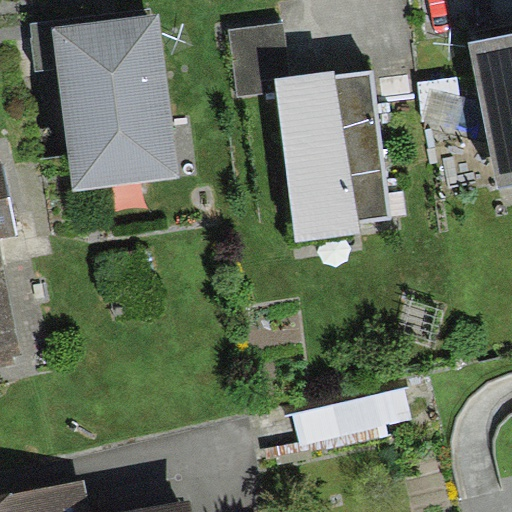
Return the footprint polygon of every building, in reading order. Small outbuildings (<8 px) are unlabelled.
[(134,29),(34,41),(54,200),(154,187),(134,29)] [(234,98),(258,95),(275,247),(389,235),(372,81),(289,90),(283,36),(227,42),(234,98)] [(511,187),(511,42),(458,54),(488,192),(511,187)] [(0,375),(17,374),(0,234),(0,375)] [(120,511),(69,511),(65,487),(0,496),(0,511),(186,511),(185,502),(120,511)]
